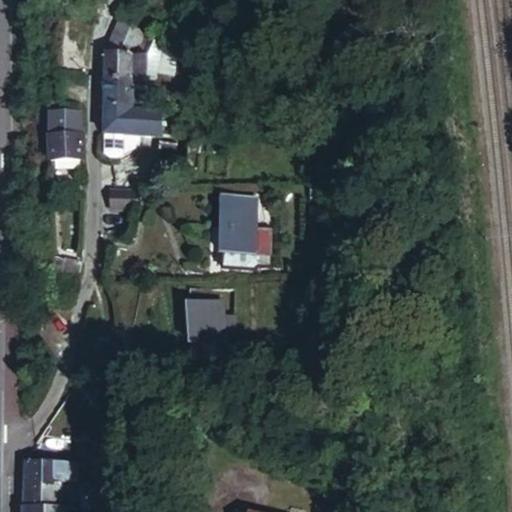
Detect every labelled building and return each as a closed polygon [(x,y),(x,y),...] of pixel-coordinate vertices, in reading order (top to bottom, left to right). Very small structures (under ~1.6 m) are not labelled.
[(119,38),(122,13),(113,49),(112,53),(124,52),(125,42),(119,38)] [(146,27),(122,13),(119,38),(125,42),(124,52),(139,52),(146,27)] [(170,41),(146,27),(139,52),(153,53),(153,76),(159,76),(162,62),(167,49),(170,41)] [(181,54),(167,49),(162,62),(178,67),(181,54)] [(124,52),(112,53),(112,77),(153,76),(153,53),(139,52),(124,52)] [(112,77),(112,124),(112,133),(147,133),(159,133),(168,134),(168,109),(154,108),(153,76),(112,77)] [(90,158),(89,110),(55,112),(56,159),(90,158)] [(126,157),(147,144),(147,133),(112,133),(111,153),(117,156),(126,157)] [(158,144),(159,133),(147,133),(147,144),(158,144)] [(213,141),(169,139),(167,165),(212,168),(213,141)] [(232,196),(231,212),(261,211),(260,196),(232,196)] [(111,200),(111,216),(139,215),(139,200),(111,200)] [(261,211),(231,212),(231,251),(261,251),(261,225),(261,211)] [(261,251),(231,251),(231,265),(264,266),(266,263),(266,252),(282,252),(282,225),(261,225),(261,251)] [(266,252),(266,263),(282,263),(282,252),(266,252)] [(63,299),(80,302),(87,262),(71,259),(63,299)] [(200,301),(201,342),(229,342),(228,301),(200,301)] [(104,373),(128,372),(127,344),(104,345),(104,373)] [(93,455),(93,480),(108,480),(109,466),(104,464),(104,456),(93,455)] [(80,461),(31,460),(31,481),(80,483),(80,461)] [(80,483),(31,481),(30,505),(71,506),(71,510),(79,509),(79,495),(80,483)] [(107,497),(107,483),(80,483),(79,495),(107,497)]
